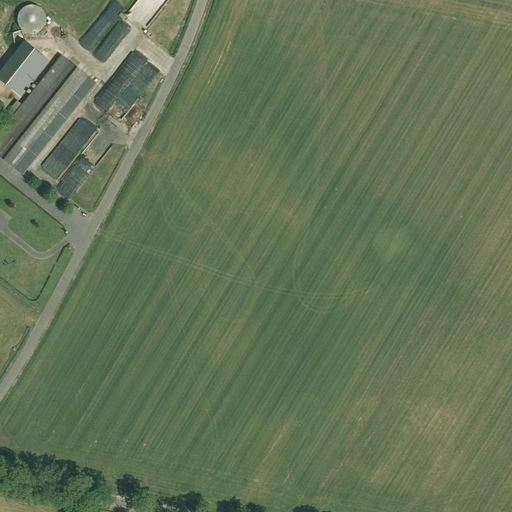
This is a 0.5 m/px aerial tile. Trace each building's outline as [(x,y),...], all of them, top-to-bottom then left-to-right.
[(144,13),(109,60),(117,66),(124,56),(126,57),(154,21),(144,13)] [(40,84),(1,133),(0,134),(0,157),(22,175),(95,82),(63,56),(40,84)] [(113,114),(126,121),(140,91),(127,85),(113,114)] [(123,120),(130,126),(141,114),(134,108),(123,120)] [(100,133),(91,145),(102,154),(108,146),(102,142),(105,137),(100,133)] [(75,160),(82,149),(72,142),(67,150),(73,154),(70,157),(75,160)] [(85,180),(101,163),(89,152),(73,169),(85,180)]
